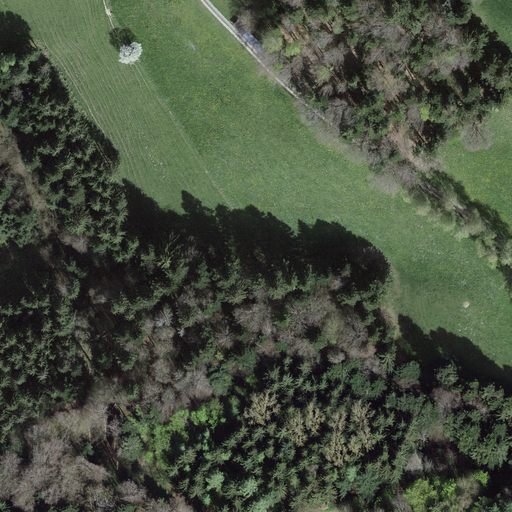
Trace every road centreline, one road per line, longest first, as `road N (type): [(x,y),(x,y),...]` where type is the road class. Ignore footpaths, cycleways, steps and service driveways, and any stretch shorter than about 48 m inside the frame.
road 1 (track): [(511,252),(300,95),(205,0)]
road 2 (track): [(342,511),(443,486),(511,481)]
